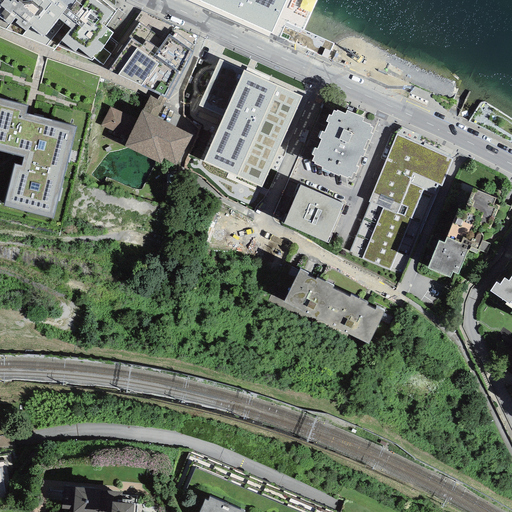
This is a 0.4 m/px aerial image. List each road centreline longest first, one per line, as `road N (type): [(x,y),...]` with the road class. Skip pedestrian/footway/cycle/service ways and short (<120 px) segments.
road 1 (residential): [(397,297),(184,174),(196,132),(163,116),(209,25)]
road 2 (primary): [(472,143),(209,25)]
road 3 (unclassified): [(397,297),(454,334),(511,451)]
road 4 (unclassified): [(472,143),(397,297)]
